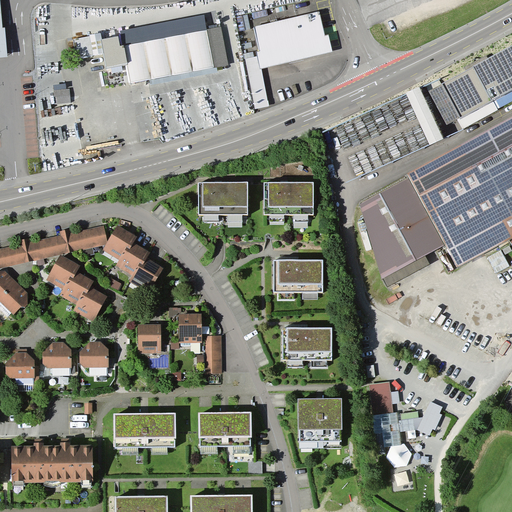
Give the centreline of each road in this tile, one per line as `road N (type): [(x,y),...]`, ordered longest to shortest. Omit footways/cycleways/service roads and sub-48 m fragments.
road 1 (residential): [(0,234),(120,208),(173,243),(206,286),(258,388),(280,446),(290,511)]
road 2 (primary): [(0,198),(172,157),(379,81)]
road 3 (unknown): [(140,215),(193,183),(287,182)]
road 4 (primary): [(379,81),(511,12)]
